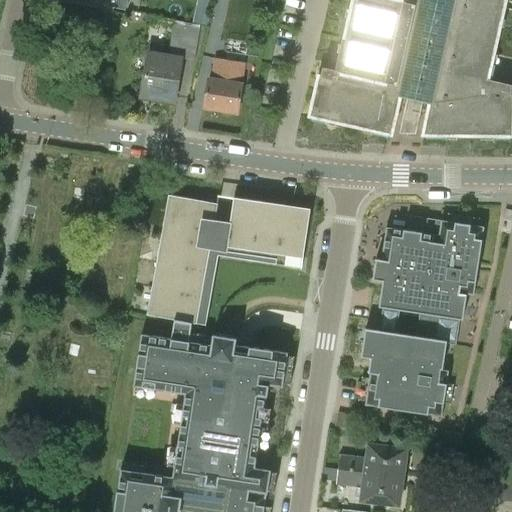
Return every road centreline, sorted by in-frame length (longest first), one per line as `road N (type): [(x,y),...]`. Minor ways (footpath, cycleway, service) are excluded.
road 1 (tertiary): [(350,173),(0,119)]
road 2 (residential): [(300,511),(350,173)]
road 3 (tertiary): [(511,178),(350,173)]
